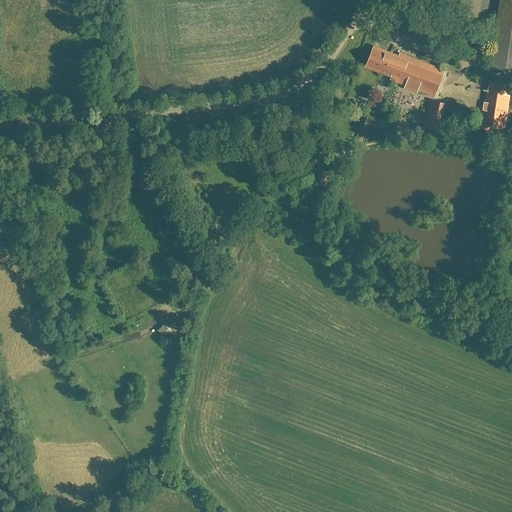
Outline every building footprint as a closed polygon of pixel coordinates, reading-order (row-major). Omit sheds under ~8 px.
[(511,1),(504,0),(501,0),(493,69),(511,71),(511,1)] [(373,48),(366,67),(391,77),(390,80),(406,85),(405,88),(416,93),(417,90),(435,96),(444,71),(399,54),(398,57),(373,48)] [(511,94),(490,90),(483,125),(505,130),(511,94)] [(428,102),(421,133),(440,137),(447,106),(428,102)] [(361,111),(355,127),(385,139),(392,123),(361,111)] [(309,170),(308,191),(325,192),(327,171),(317,170),(309,170)]
